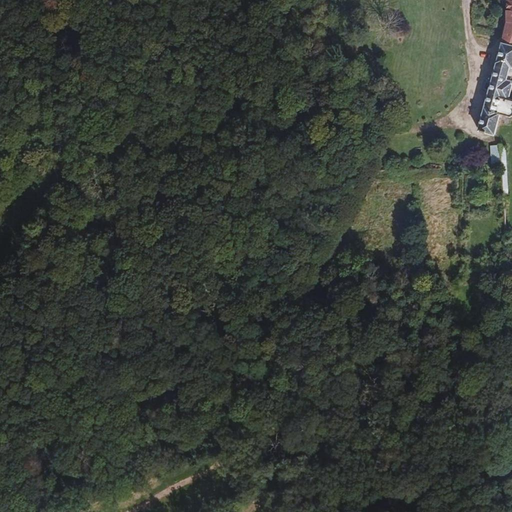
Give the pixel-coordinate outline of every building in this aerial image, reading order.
[(511,53),(511,0),(507,0),(506,3),(498,49),(511,53)] [(511,59),(511,58),(511,53),(498,49),(490,77),(487,87),(477,127),(494,132),(495,120),(500,122),(501,114),(496,112),(500,98),(499,96),(505,75),(507,75),(511,59)] [(487,87),(490,77),(484,75),(481,85),(487,87)] [(492,165),(503,165),(503,145),(492,145),(492,165)] [(496,181),(499,193),(509,191),(506,179),(496,181)]
